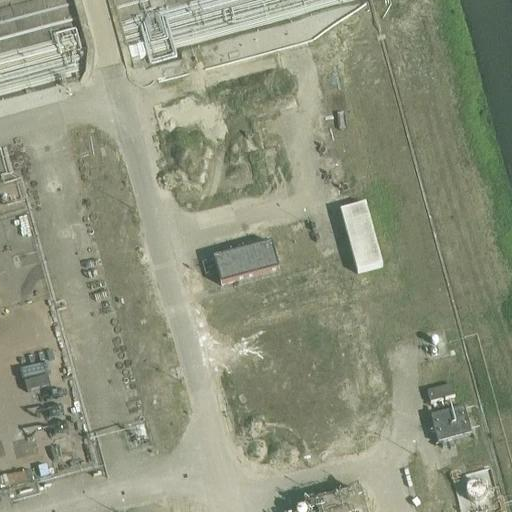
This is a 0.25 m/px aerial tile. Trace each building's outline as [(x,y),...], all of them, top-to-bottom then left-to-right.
[(126,8),(126,24),(139,23),(139,7),(126,8)] [(11,200),(16,225),(29,223),(24,198),(11,200)] [(357,275),(382,268),(365,206),(340,213),(357,275)] [(221,286),(278,270),(271,245),(214,260),(221,286)] [(430,405),(454,398),(451,386),(427,393),(430,405)] [(437,445),(470,436),(463,410),(430,418),(437,445)] [(50,475),(69,468),(65,457),(46,464),(50,475)] [(466,483),(482,482),(480,466),(465,467),(466,483)] [(364,511),(360,493),(317,505),(318,511),(364,511)]
